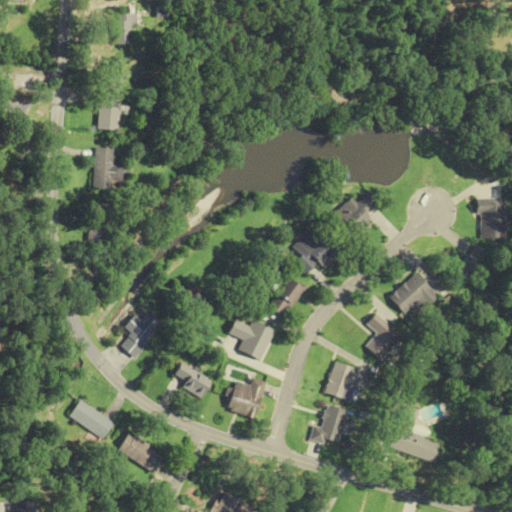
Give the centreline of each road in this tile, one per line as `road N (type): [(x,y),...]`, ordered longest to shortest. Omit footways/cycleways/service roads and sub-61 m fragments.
road 1 (residential): [(64,0),(47,230),(61,308),(83,346),(118,383),(203,433),(473,511)]
road 2 (residential): [(270,453),(300,348),(326,309),(430,213)]
